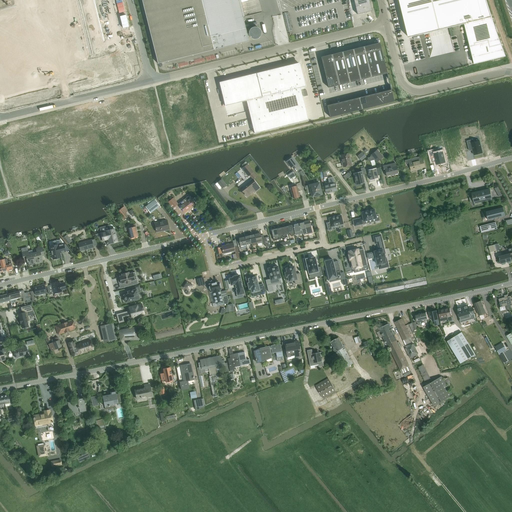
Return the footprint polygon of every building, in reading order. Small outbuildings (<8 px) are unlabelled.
[(11,0),(13,7),(0,9),(0,105),(99,80),(79,0),(11,0)] [(141,0),(158,64),(249,41),(248,36),(249,36),(250,36),(250,37),(251,37),(251,38),(252,38),(252,39),(253,39),(254,39),(255,39),(256,39),(257,39),(258,39),(258,38),(259,38),(260,37),(261,36),(261,35),(261,34),(261,33),(261,32),(261,31),(261,30),(260,30),(260,29),(259,28),(258,28),(258,27),(257,27),(256,27),(255,27),(254,27),(253,27),(252,27),(252,28),(251,28),(251,29),(250,29),(250,30),(249,30),(249,31),(249,32),(249,33),(247,34),(238,0),(141,0)] [(369,0),(353,0),(357,14),(372,11),(369,0)] [(399,0),(408,37),(465,24),(471,50),(474,50),(476,55),(473,56),(475,64),(505,56),(500,42),(495,28),(491,14),(486,0),(399,0)] [(379,43),(321,57),(328,88),(387,73),(379,43)] [(289,65),(219,82),(225,106),(246,101),(254,134),(308,120),(300,88),(306,86),(301,68),(300,69),(299,64),(289,66),(289,65)] [(391,90),(327,105),(330,117),(394,102),(391,90)] [(143,146),(151,140),(147,135),(139,140),(143,146)] [(487,135),(483,137),(484,143),(489,142),(490,149),(494,148),(494,149),(501,147),(501,146),(504,145),(502,136),(499,137),(492,138),(492,139),(488,140),(487,135)] [(474,140),(467,141),(470,151),(470,150),(472,149),(472,150),(473,150),(474,155),(483,153),(480,141),(474,142),(474,140)] [(453,149),(449,150),(449,153),(452,153),(453,159),(464,156),(462,147),(463,147),(462,143),(452,145),(453,149)] [(383,157),(377,150),(371,155),(376,162),(383,157)] [(433,151),(430,152),(432,160),(435,159),(436,161),(437,165),(445,162),(443,152),(438,153),(434,154),(433,151)] [(362,152),(357,156),(361,161),(366,157),(362,152)] [(298,154),(293,158),(297,164),(302,160),(298,154)] [(343,167),(352,165),(349,154),(340,156),(343,167)] [(417,169),(418,169),(425,167),(423,160),(409,163),(412,171),(416,170),(416,169),(417,169)] [(248,177),(254,172),(247,164),(242,169),(248,177)] [(396,166),(388,168),(387,165),(383,166),(383,169),(385,169),(386,176),(397,174),(396,166)] [(361,172),(354,173),(356,185),(364,183),(362,175),(366,174),(364,168),(361,169),(361,172)] [(376,168),(368,170),(370,180),(378,178),(376,168)] [(218,182),(223,188),(227,184),(222,178),(218,182)] [(328,178),(331,192),(337,191),(335,183),(333,184),(332,180),(332,178),(328,178)] [(254,194),(260,188),(254,180),(241,190),(247,198),(253,193),(254,194)] [(322,195),(320,187),(319,183),(314,184),(305,186),(307,194),(311,193),(312,197),(322,195)] [(293,198),(300,197),(297,186),(290,188),(293,198)] [(492,199),(490,190),(472,194),(474,203),(492,199)] [(185,213),(195,205),(189,196),(179,204),(180,206),(179,207),(185,213)] [(173,208),(178,204),(173,198),(168,202),(173,208)] [(145,207),(150,214),(160,206),(155,200),(145,207)] [(117,212),(124,220),(128,217),(125,213),(128,211),(124,206),(117,212)] [(503,207),(486,211),(488,220),(505,216),(503,207)] [(361,222),(363,221),(376,218),(374,210),(361,213),(363,218),(361,219),(361,218),(353,220),(354,226),(362,224),(361,222)] [(332,230),(331,227),(343,224),(341,216),(329,218),(330,222),(326,223),(328,231),(332,230)] [(157,232),(169,230),(167,220),(154,223),(157,232)] [(304,222),(299,224),(300,231),(301,231),(301,233),(302,233),(303,232),(303,230),(306,230),(305,228),(307,228),(307,226),(305,226),(304,222)] [(496,222),(480,226),(482,233),(481,233),(482,233),(498,229),(497,229),(496,223),(496,222)] [(303,235),(302,233),(301,233),(301,231),(300,231),(299,224),(293,225),(295,232),(298,231),(299,236),(303,235)] [(138,237),(136,226),(128,228),(130,239),(138,237)] [(101,233),(96,235),(101,241),(103,241),(107,240),(107,239),(108,239),(110,243),(117,241),(114,229),(106,231),(107,232),(101,233)] [(263,245),(265,244),(264,238),(263,235),(260,236),(260,233),(254,235),(256,242),(257,244),(262,243),(263,245)] [(367,254),(369,259),(375,257),(377,265),(381,264),(382,268),(388,267),(387,262),(385,262),(384,259),(385,258),(384,254),(385,254),(380,235),(373,237),(375,243),(377,243),(379,250),(376,251),(374,252),(374,253),(367,254)] [(80,251),(94,248),(92,240),(78,244),(80,251)] [(66,252),(64,244),(59,245),(58,244),(49,246),(53,260),(61,257),(60,253),(66,252)] [(237,247),(234,247),(233,244),(221,246),(223,254),(235,251),(235,253),(238,253),(237,247)] [(489,246),(490,252),(497,251),(495,244),(489,246)] [(33,253),(36,264),(43,262),(41,256),(44,256),(42,247),(36,249),(37,252),(33,253)] [(511,260),(511,261),(511,256),(511,255),(511,248),(509,250),(510,254),(499,257),(500,264),(511,260)] [(348,253),(350,261),(352,269),(353,269),(362,267),(367,265),(363,249),(358,250),(358,249),(349,251),(349,253),(348,253)] [(36,264),(33,253),(29,254),(28,251),(22,253),(24,261),(27,260),(28,266),(36,264)] [(4,257),(7,271),(13,270),(11,261),(8,261),(7,259),(8,259),(7,256),(4,257)] [(315,257),(306,259),(309,274),(318,271),(319,276),(323,275),(321,267),(317,268),(315,257)] [(325,265),(329,280),(337,278),(333,263),(325,265)] [(277,266),(267,269),(270,279),(265,280),(266,286),(280,282),(279,278),(280,278),(277,266)] [(286,269),(287,272),(285,273),(286,277),(288,277),(289,281),(294,280),(295,284),(302,283),(300,273),(296,274),(294,267),(286,269)] [(119,284),(120,288),(138,284),(137,279),(134,280),(132,273),(127,274),(127,273),(119,275),(121,283),(119,284)] [(243,293),(239,276),(233,277),(234,278),(230,279),(230,280),(227,281),(229,289),(235,287),(236,295),(242,293),(243,293)] [(251,289),(252,293),(254,292),(255,296),(265,293),(263,285),(258,286),(258,285),(257,283),(258,283),(258,282),(257,282),(256,277),(251,278),(250,276),(246,278),(247,284),(248,284),(249,289),(251,289)] [(54,292),(54,293),(62,291),(61,290),(66,289),(65,283),(60,284),(59,281),(51,283),(53,289),(48,290),(49,293),(54,292)] [(192,286),(187,282),(183,289),(185,291),(186,289),(187,287),(190,289),(192,286)] [(228,304),(228,301),(227,296),(221,298),(220,292),(219,292),(218,290),(221,290),(220,288),(221,288),(220,284),(219,284),(219,282),(209,284),(211,292),(213,292),(216,303),(223,301),(224,304),(228,304)] [(377,294),(410,288),(409,284),(377,290),(377,294)] [(34,288),(36,295),(46,293),(44,285),(34,288)] [(126,302),(139,299),(136,289),(128,292),(129,294),(124,295),(126,302)] [(24,293),(24,291),(9,294),(10,301),(21,298),(20,297),(22,297),(23,301),(27,300),(25,293),(24,293)] [(0,303),(10,301),(9,294),(0,296),(0,303)] [(500,307),(501,311),(511,308),(508,297),(508,295),(504,296),(505,298),(499,299),(501,307),(500,307)] [(479,316),(486,313),(481,301),(474,303),(479,316)] [(141,303),(128,306),(131,319),(139,317),(139,315),(144,314),(143,309),(141,303)] [(22,313),(18,314),(22,329),(29,327),(27,321),(29,320),(28,316),(34,314),(31,305),(21,308),(22,313)] [(468,306),(457,309),(461,322),(476,317),(473,308),(469,309),(468,306)] [(449,321),(452,320),(450,308),(438,310),(440,318),(448,317),(449,321)] [(125,314),(117,316),(119,323),(124,322),(123,318),(130,316),(128,311),(125,312),(125,314)] [(433,321),(434,321),(435,326),(439,325),(438,320),(436,311),(429,312),(430,317),(432,317),(433,321)] [(405,345),(413,341),(402,318),(395,322),(403,340),(405,345)] [(58,326),(60,334),(75,329),(73,321),(58,326)] [(418,330),(414,330),(412,323),(409,324),(418,343),(424,340),(419,329),(418,330)] [(116,339),(113,324),(105,325),(108,341),(116,339)] [(379,329),(380,331),(377,332),(380,338),(383,336),(387,345),(388,345),(400,370),(409,366),(396,340),(397,340),(389,324),(379,329)] [(138,335),(137,328),(119,331),(120,335),(124,334),(124,336),(126,336),(126,339),(130,339),(132,339),(135,339),(136,339),(137,338),(138,337),(138,336),(138,335)] [(461,364),(475,355),(462,333),(447,341),(461,364)] [(59,341),(58,337),(52,339),(53,342),(49,343),(52,351),(62,347),(59,341)] [(344,367),(353,362),(339,338),(330,342),(336,353),(328,358),(331,362),(338,357),(344,367)] [(90,340),(79,344),(75,345),(74,341),(68,343),(72,356),(93,350),(90,340)] [(288,359),(295,358),(301,357),(298,341),(285,344),(288,359)] [(410,358),(419,355),(413,343),(405,348),(410,358)] [(495,347),(499,355),(507,351),(502,343),(495,347)] [(280,345),(258,349),(258,350),(254,351),(256,363),(262,362),(262,360),(271,358),(270,353),(276,352),(277,358),(282,357),(280,345)] [(15,358),(28,355),(26,347),(13,350),(15,358)] [(307,350),(309,361),(310,366),(315,365),(319,364),(319,367),(324,366),(323,359),(321,359),(320,352),(323,352),(319,352),(318,351),(315,353),(315,354),(313,354),(312,350),(307,350)] [(244,352),(237,354),(240,366),(246,365),(249,364),(248,360),(246,360),(244,352)] [(230,359),(228,359),(229,365),(228,365),(230,371),(230,373),(233,372),(233,370),(234,370),(236,369),(235,367),(240,366),(237,354),(231,355),(230,355),(229,355),(230,359)] [(214,357),(217,370),(221,369),(220,366),(224,365),(226,372),(229,371),(227,363),(224,364),(223,358),(222,359),(221,356),(214,357)] [(214,357),(206,358),(209,371),(210,375),(218,374),(217,370),(214,357)] [(209,371),(206,358),(200,360),(200,363),(199,363),(199,368),(197,368),(198,376),(201,376),(201,374),(205,373),(205,372),(209,371)] [(186,381),(194,380),(191,364),(181,366),(183,376),(185,375),(186,381)] [(431,379),(424,365),(418,367),(425,381),(431,379)] [(324,399),(357,380),(349,366),(337,373),(334,368),(329,371),(332,376),(316,386),(324,399)] [(164,373),(160,374),(162,380),(165,379),(166,382),(173,380),(170,367),(163,369),(164,373)] [(442,377),(441,377),(423,387),(434,406),(452,396),(442,377)] [(147,397),(152,396),(150,385),(144,386),(145,388),(135,390),(137,399),(142,399),(141,396),(146,395),(147,397)] [(103,396),(106,410),(114,408),(113,404),(121,402),(119,393),(116,394),(116,391),(111,393),(111,394),(103,396)] [(70,414),(75,413),(75,415),(81,414),(80,412),(86,411),(84,398),(77,399),(77,401),(68,403),(70,414)] [(203,406),(202,399),(195,400),(196,407),(203,406)] [(48,427),(48,428),(49,432),(55,431),(51,413),(50,413),(49,410),(44,411),(45,415),(30,418),(33,430),(37,429),(38,432),(40,432),(39,428),(48,427)] [(105,428),(103,419),(96,421),(98,430),(105,428)] [(345,432),(349,429),(345,424),(340,427),(345,432)] [(36,446),(38,457),(48,456),(46,444),(44,444),(44,443),(38,444),(38,446),(36,446)]
